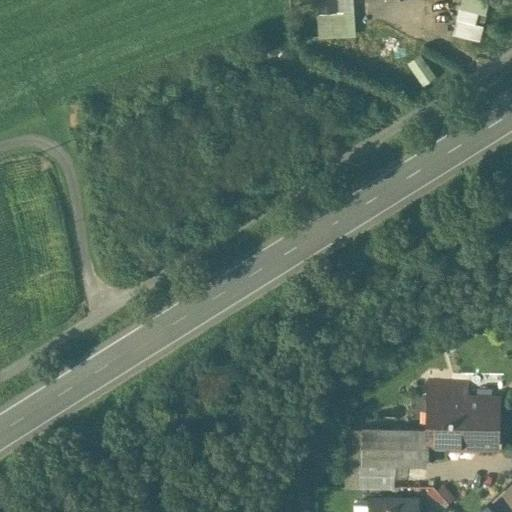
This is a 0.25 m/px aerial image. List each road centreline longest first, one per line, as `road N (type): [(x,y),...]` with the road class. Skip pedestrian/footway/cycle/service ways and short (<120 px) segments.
road 1 (primary): [(511,114),(0,434)]
road 2 (unknown): [(511,307),(353,388),(308,402)]
